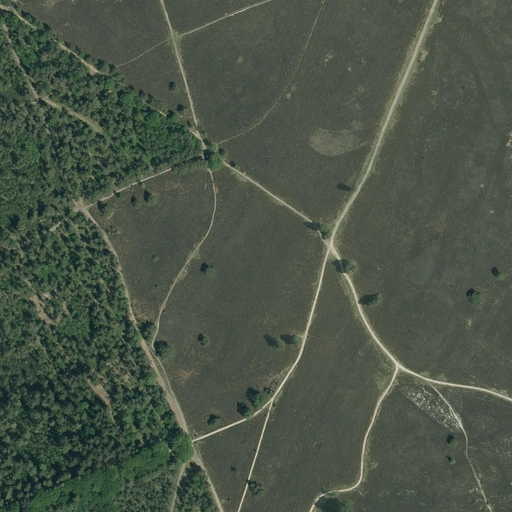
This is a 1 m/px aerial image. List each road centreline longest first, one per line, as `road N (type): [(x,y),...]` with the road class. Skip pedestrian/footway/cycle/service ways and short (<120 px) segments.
road 1 (track): [(161,0),(205,151),(318,230),(367,325),(399,367),(511,401)]
road 2 (track): [(75,208),(112,250),(148,358),(189,443)]
road 3 (track): [(200,139),(3,10),(13,0)]
road 4 (track): [(0,9),(75,208)]
road 5 (track): [(33,511),(186,445)]
road 6 (track): [(112,477),(83,447),(52,389),(0,405)]
road 7 (track): [(75,208),(99,161),(99,134),(41,98)]
